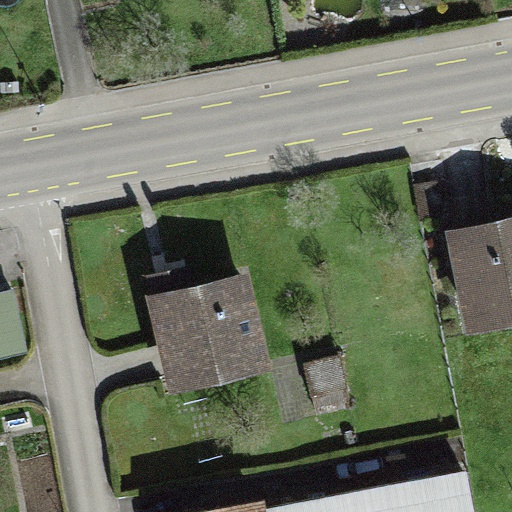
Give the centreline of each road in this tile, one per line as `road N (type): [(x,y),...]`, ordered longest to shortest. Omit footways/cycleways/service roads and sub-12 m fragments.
road 1 (primary): [(511,74),(37,158)]
road 2 (residential): [(37,158),(65,382),(92,511)]
